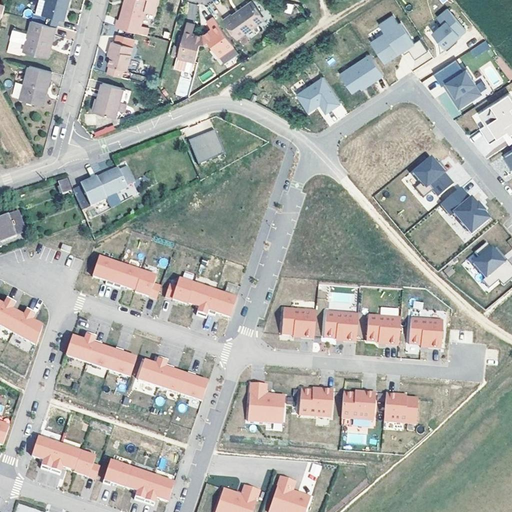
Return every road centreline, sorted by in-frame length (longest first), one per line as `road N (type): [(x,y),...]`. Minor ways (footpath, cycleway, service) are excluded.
road 1 (track): [(311,148),(434,281),(511,341)]
road 2 (residential): [(62,142),(94,149),(225,103),(267,118),(311,148)]
road 3 (residential): [(311,148),(413,92),(511,207)]
road 4 (residential): [(238,356),(451,373),(469,363)]
road 5 (residential): [(311,148),(238,356)]
road 6 (residential): [(65,297),(0,481)]
road 7 (residential): [(65,297),(238,356)]
road 8 (track): [(225,103),(237,85),(364,0)]
road 9 (residential): [(62,142),(100,0)]
